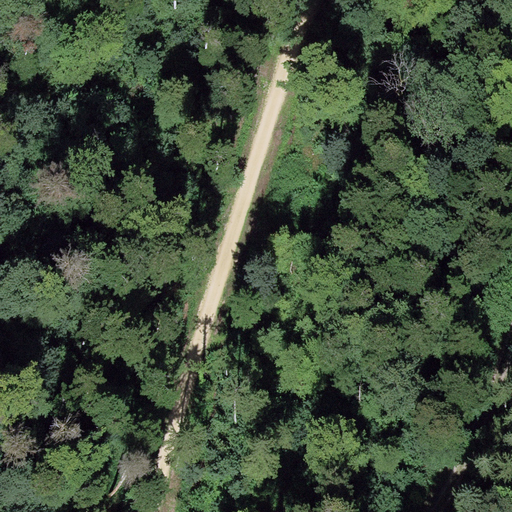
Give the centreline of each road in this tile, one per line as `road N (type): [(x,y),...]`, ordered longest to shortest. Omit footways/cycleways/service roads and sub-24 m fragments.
road 1 (track): [(304,0),(143,511)]
road 2 (track): [(511,345),(485,423),(436,511)]
